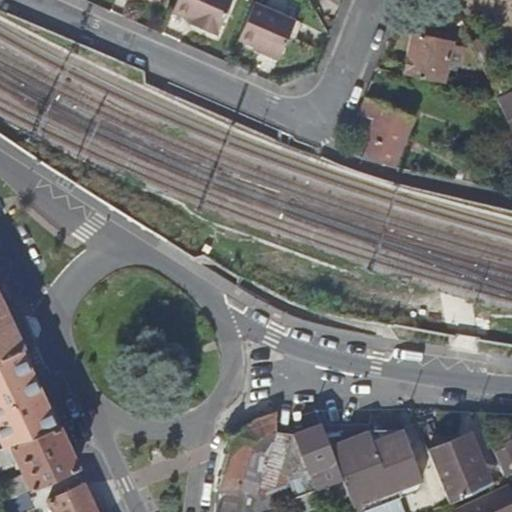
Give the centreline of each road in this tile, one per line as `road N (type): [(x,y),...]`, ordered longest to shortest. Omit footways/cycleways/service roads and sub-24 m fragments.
road 1 (residential): [(32,0),(325,126)]
road 2 (residential): [(511,387),(378,365),(274,337),(214,307)]
road 3 (residential): [(123,243),(53,209),(0,166)]
road 4 (residential): [(374,0),(325,126)]
road 5 (residential): [(201,423),(232,375),(214,307)]
